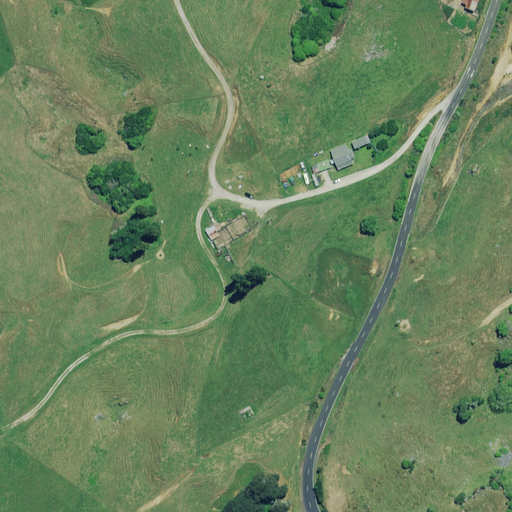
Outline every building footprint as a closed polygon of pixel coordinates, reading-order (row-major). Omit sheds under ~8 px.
[(480,0),(463,0),(462,4),(467,5),(466,8),(475,12),(480,0)] [(370,144),(367,137),(353,143),(356,149),(370,144)] [(331,151),(334,159),(330,161),(332,165),(336,164),(339,170),(354,164),(351,155),(347,145),(331,151)] [(250,228),(244,218),(233,224),(239,234),(250,228)] [(217,231),(214,227),(207,231),(209,235),(217,231)]
